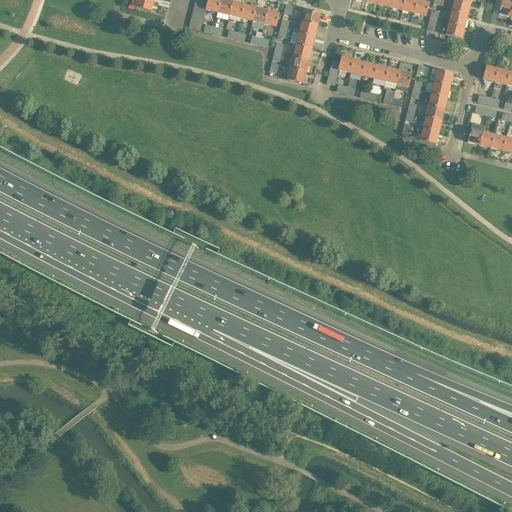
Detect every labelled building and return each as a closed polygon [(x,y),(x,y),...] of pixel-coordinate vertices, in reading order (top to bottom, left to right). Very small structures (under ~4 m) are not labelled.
[(153,0),(136,0),(135,7),(151,11),(153,0)] [(206,8),(207,3),(196,0),(195,0),(194,6),(206,8)] [(217,13),(220,0),(207,0),(207,3),(206,8),(205,10),(217,13)] [(220,0),(217,13),(229,16),(232,3),(220,0)] [(380,0),(379,6),(390,9),(392,0),(380,0)] [(404,0),(392,0),(390,9),(402,11),(404,0)] [(413,0),(404,0),(402,11),(414,14),(417,1),(413,0)] [(470,4),(454,0),(451,12),(467,16),(470,4)] [(429,4),(417,1),(414,14),(426,17),(429,4)] [(510,18),(511,10),(511,4),(502,2),(498,15),(510,18)] [(232,3),(229,16),(241,19),(244,6),(232,3)] [(291,16),(293,7),(285,5),(283,14),(291,16)] [(205,10),(206,8),(194,6),(193,11),(204,14),(205,10)] [(244,6),(241,19),(252,22),(255,9),(244,6)] [(267,11),(255,9),(252,22),(264,24),(267,11)] [(317,26),(320,14),(304,10),(301,22),(317,26)] [(431,10),(429,19),(437,21),(439,12),(431,10)] [(203,20),(204,14),(193,11),(191,17),(203,20)] [(267,11),(264,24),(276,27),(279,14),(267,11)] [(467,16),(451,12),(448,24),(464,28),(467,16)] [(201,26),(203,20),(191,17),(190,23),(201,26)] [(437,21),(429,19),(427,28),(435,30),(437,21)] [(287,31),(289,22),(282,20),(280,29),(287,31)] [(315,38),(317,26),(301,22),(298,34),(315,38)] [(200,32),(201,26),(190,23),(188,29),(200,32)] [(464,28),(448,24),(445,36),(461,40),(464,28)] [(212,35),(214,27),(205,25),(203,33),(212,35)] [(221,37),(223,30),(214,27),(212,35),(221,37)] [(284,40),(287,31),(280,29),(278,38),(284,40)] [(235,41),(237,33),(228,31),(227,38),(235,41)] [(244,43),(246,35),(237,33),(235,41),(244,43)] [(312,49),(315,38),(298,34),(295,45),(312,49)] [(259,46),(261,39),(252,37),(250,44),(259,46)] [(267,48),(269,41),(261,39),(259,46),(267,48)] [(281,55),(284,46),(276,44),(274,53),(281,55)] [(309,61),(312,49),(295,45),(293,57),(309,61)] [(279,65),(281,55),(274,53),(272,63),(279,65)] [(306,73),(309,61),(293,57),(290,69),(306,73)] [(350,74),(353,60),(341,58),(340,63),(332,61),(326,85),(334,87),(338,71),(350,74)] [(361,77),(365,63),(353,60),(350,74),(361,77)] [(277,75),(279,65),(272,63),(269,73),(277,75)] [(373,80),(376,66),(365,63),(361,77),(373,80)] [(385,82),(388,69),(376,66),(373,80),(385,82)] [(423,76),(426,67),(418,66),(416,75),(423,76)] [(494,83),(498,70),(486,67),(482,80),(494,83)] [(306,73),(290,69),(287,81),(303,85),(306,73)] [(396,85),(400,72),(388,69),(385,82),(396,85)] [(437,70),(434,82),(450,86),(453,74),(437,70)] [(509,73),(498,70),(494,83),(506,86),(509,73)] [(407,93),(412,75),(400,72),(396,85),(395,90),(407,93)] [(415,81),(412,90),(420,91),(422,83),(415,81)] [(450,86),(434,82),(431,94),(447,98),(450,86)] [(345,95),(347,87),(338,85),(336,93),(345,95)] [(353,97),(355,90),(347,87),(345,95),(353,97)] [(420,91),(412,90),(410,98),(418,100),(420,91)] [(368,101),(370,93),(361,91),(359,98),(368,101)] [(377,103),(379,95),(370,93),(368,101),(377,103)] [(447,98),(431,94),(428,106),(444,110),(447,98)] [(489,106),(491,98),(479,96),(477,103),(489,106)] [(391,106),(393,99),(384,97),(383,104),(391,106)] [(491,98),(489,106),(498,108),(499,101),(491,98)] [(400,108),(402,101),(393,99),(391,106),(400,108)] [(511,111),(511,103),(505,102),(503,110),(511,111)] [(414,115),(416,106),(409,104),(407,113),(414,115)] [(428,106),(425,117),(441,121),(444,110),(428,106)] [(486,117),(488,110),(476,107),(474,114),(486,117)] [(497,112),(488,110),(486,117),(495,119),(497,112)] [(412,125),(414,115),(407,113),(404,124),(412,125)] [(509,123),(511,115),(502,113),(501,121),(509,123)] [(441,121),(425,117),(422,129),(438,133),(441,121)] [(412,125),(404,124),(402,133),(409,135),(412,125)] [(438,133),(422,129),(419,141),(436,145),(438,133)] [(479,146),(482,133),(470,130),(467,143),(479,146)] [(494,135),(482,133),(479,146),(491,149),(494,135)] [(506,138),(494,135),(491,149),(502,151),(506,138)] [(511,139),(506,138),(502,151),(511,153),(511,139)]
